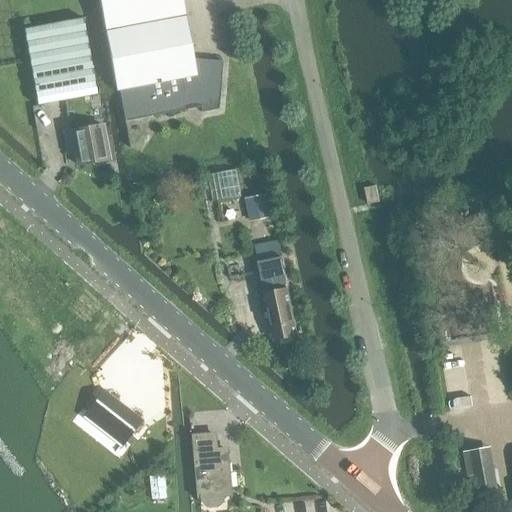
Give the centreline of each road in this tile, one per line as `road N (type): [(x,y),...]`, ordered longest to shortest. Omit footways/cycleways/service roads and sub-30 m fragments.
road 1 (residential): [(356,483),(379,453),(385,400),(295,0)]
road 2 (tertiary): [(356,483),(0,170)]
